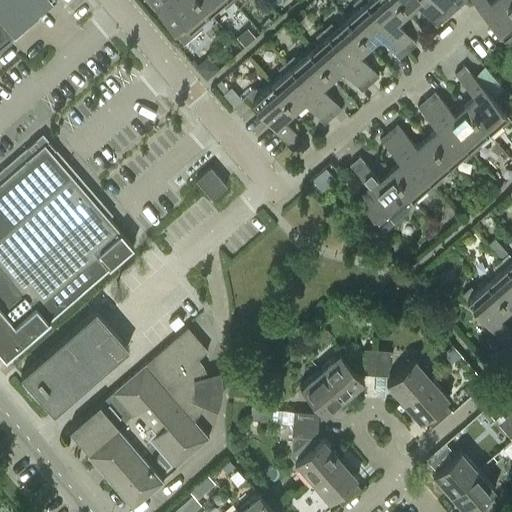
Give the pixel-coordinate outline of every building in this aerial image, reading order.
[(0,0),(0,45),(52,0),(0,0)] [(199,0),(146,0),(184,42),(200,28),(195,22),(209,11),(199,0)] [(223,0),(227,4),(231,0),(199,0),(209,11),(220,0),(223,0)] [(398,57),(407,50),(363,0),(353,0),(358,5),(345,17),(368,43),(378,34),(398,57)] [(396,19),(406,10),(396,0),(363,0),(407,50),(416,42),(396,19)] [(436,24),(445,16),(430,0),(396,0),(406,10),(416,1),(436,24)] [(511,5),(507,0),(472,0),(506,40),(511,34),(511,33),(508,29),(511,24),(511,5)] [(359,51),(368,43),(345,17),(332,28),(327,23),(322,28),(369,82),(378,74),(359,51)] [(361,89),(369,82),(322,28),(317,32),(321,38),(308,49),(331,75),(341,66),(361,89)] [(321,84),(331,75),(308,49),(295,60),(291,55),(285,60),(332,115),(341,107),(321,84)] [(324,122),(332,115),(285,60),(279,65),(284,70),(270,82),(293,108),(303,99),(324,122)] [(504,124),(511,119),(463,64),(454,73),(474,95),(464,103),(487,130),(500,119),(504,124)] [(283,116),(293,108),(270,82),(257,93),(253,88),(247,93),(294,148),(303,140),(283,116)] [(464,103),(453,113),(433,91),(426,97),(473,151),(477,148),(473,143),(487,130),(464,103)] [(466,157),(473,151),(426,97),(417,105),(436,128),(427,136),(450,163),(462,152),(466,157)] [(427,136),(416,146),(396,123),(388,130),(435,184),(441,180),(436,175),(450,163),(427,136)] [(429,190),(435,184),(388,130),(379,138),(399,161),(389,169),(412,195),(424,185),(429,190)] [(43,142),(0,178),(0,350),(4,356),(132,245),(120,232),(69,172),(43,142)] [(389,169),(379,179),(358,156),(349,164),(369,187),(357,198),(384,229),(403,213),(398,208),(412,195),(389,169)] [(210,198),(226,184),(210,165),(194,178),(210,198)] [(494,236),(487,242),(495,251),(502,245),(494,236)] [(511,257),(509,259),(505,254),(500,259),(511,272),(511,257)] [(511,272),(500,259),(494,264),(499,269),(486,280),(509,307),(511,304),(511,272)] [(511,331),(499,317),(509,307),(486,280),(472,292),(468,287),(462,292),(509,347),(511,344),(511,331)] [(53,411),(128,346),(95,308),(20,373),(53,411)] [(364,310),(364,315),(370,322),(375,323),(376,311),(364,310)] [(395,313),(394,319),(397,322),(400,323),(404,319),(404,315),(401,312),(399,311),(395,313)] [(177,314),(168,322),(174,329),(183,321),(183,320),(177,314)] [(197,356),(207,348),(187,325),(68,428),(87,450),(86,450),(132,503),(153,484),(152,484),(174,464),(175,465),(209,436),(193,417),(196,414),(199,410),(201,408),(202,405),(204,403),(205,400),(206,398),(205,397),(205,393),(205,383),(206,378),(207,378),(207,375),(206,373),(205,370),(204,368),(203,365),(202,362),(200,360),(199,358),(197,356)] [(375,373),(377,348),(364,347),(362,372),(375,373)] [(387,374),(389,349),(377,348),(375,373),(387,374)] [(344,396),(364,379),(339,350),(319,368),(344,396)] [(403,400),(431,375),(414,355),(386,380),(403,400)] [(325,413),(344,396),(319,368),(300,384),(325,413)] [(442,400),(448,394),(431,375),(403,400),(419,419),(423,416),(431,425),(450,409),(442,400)] [(511,401),(502,410),(506,413),(496,421),(511,439),(511,401)] [(251,405),(251,413),(250,418),(264,419),(265,406),(253,405),(251,405)] [(316,423),(317,411),(292,409),(291,421),(316,423)] [(315,436),(316,423),(291,421),(290,434),(291,434),(290,454),(294,460),(311,480),(339,455),(322,435),(318,439),(315,436)] [(460,447),(454,452),(447,444),(427,460),(435,469),(431,472),(448,492),(477,467),(460,447)] [(353,477),(356,474),(339,455),(311,480),(328,499),(333,494),(341,503),(360,486),(353,477)] [(232,464),(226,458),(219,463),(225,470),(232,464)] [(488,491),(493,486),(477,467),(448,492),(465,511),(468,508),(471,511),(480,511),(495,500),(488,491)] [(207,487),(214,481),(207,473),(200,479),(207,487)] [(266,490),(276,502),(283,495),(273,484),(266,490)] [(241,511),(275,511),(258,492),(239,509),(241,511)]
